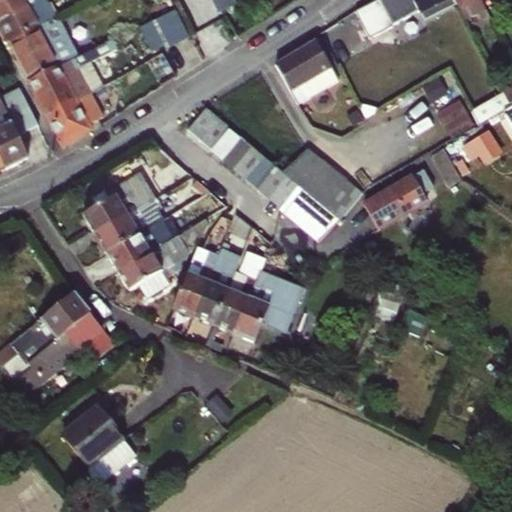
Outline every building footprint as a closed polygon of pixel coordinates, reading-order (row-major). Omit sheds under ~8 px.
[(0,0),(0,23),(8,40),(48,20),(54,17),(46,3),(38,7),(34,0),(0,0)] [(455,0),(378,0),(380,2),(359,17),(376,42),(397,29),(395,26),(420,13),(426,24),(459,7),(455,0)] [(455,0),(459,7),(466,20),(469,18),(461,1),(463,0),(455,0)] [(486,9),(481,0),(463,0),(461,1),(469,18),(486,9)] [(176,9),(163,16),(175,40),(178,45),(190,37),(176,9)] [(175,40),(163,16),(140,29),(152,52),(175,40)] [(8,40),(29,82),(79,57),(60,20),(50,25),(48,20),(8,40)] [(315,41),(275,65),(299,104),(338,80),(315,41)] [(29,82),(41,104),(56,96),(66,113),(79,106),(77,102),(92,93),(80,70),(105,57),(100,46),(79,57),(29,82)] [(21,90),(0,98),(0,101),(18,136),(39,126),(21,90)] [(41,104),(62,147),(92,129),(90,126),(104,117),(92,93),(77,102),(79,106),(66,113),(56,96),(41,104)] [(463,99),(442,110),(452,130),(474,119),(463,99)] [(0,159),(5,170),(29,159),(18,136),(0,101),(0,159)] [(188,131),(212,151),(230,129),(205,109),(188,131)] [(230,129),(212,151),(223,161),(241,139),(230,129)] [(465,146),(477,165),(505,149),(493,129),(465,146)] [(223,161),(235,171),(253,148),(241,139),(223,161)] [(253,148),(235,171),(245,180),(263,157),(253,148)] [(299,187),(339,220),(360,196),(362,195),(307,150),(282,173),(288,177),(299,187)] [(445,153),(433,160),(450,191),(462,184),(445,153)] [(257,190),(276,167),(263,157),(245,180),(257,190)] [(269,200),(288,177),(282,173),(276,167),(257,190),(269,200)] [(96,235),(156,199),(140,173),(107,194),(110,200),(86,215),(96,235)] [(280,210),(299,187),(288,177),(269,200),(280,210)] [(408,215),(428,204),(413,178),(395,189),(408,213),(408,215)] [(299,187),(280,210),(302,228),(326,236),(339,220),(299,187)] [(408,213),(395,189),(365,206),(380,231),(408,215),(408,213)] [(82,209),(86,215),(110,200),(107,194),(82,209)] [(108,254),(160,223),(154,214),(162,208),(156,199),(96,235),(108,254)] [(174,238),(119,272),(131,293),(163,273),(166,279),(183,269),(190,253),(188,249),(210,226),(206,219),(174,238)] [(164,220),(160,223),(108,254),(119,272),(174,238),(164,220)] [(194,317),(219,258),(198,249),(174,308),(194,317)] [(222,250),(219,258),(194,317),(214,325),(236,272),(231,269),(237,256),(222,250)] [(240,273),(236,272),(214,325),(235,333),(261,271),(265,261),(248,254),(240,273)] [(305,290),(261,271),(235,333),(256,341),(263,324),(286,334),(305,290)] [(75,293),(0,353),(0,366),(25,397),(68,362),(76,371),(113,342),(75,293)] [(375,307),(393,315),(397,306),(378,298),(375,307)] [(393,315),(375,307),(370,319),(388,326),(393,315)] [(427,318),(410,311),(402,330),(419,337),(427,318)] [(100,410),(63,439),(88,470),(93,491),(138,456),(100,410)]
